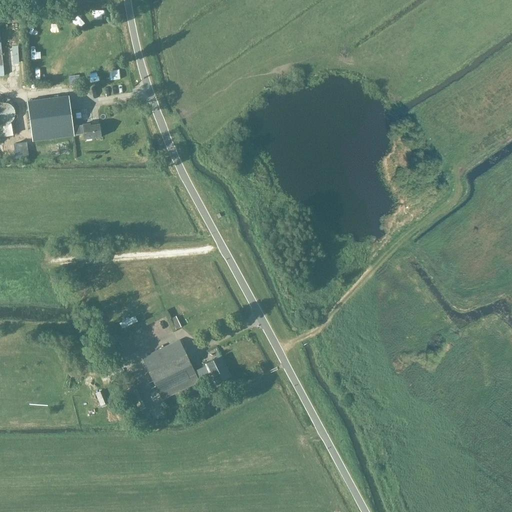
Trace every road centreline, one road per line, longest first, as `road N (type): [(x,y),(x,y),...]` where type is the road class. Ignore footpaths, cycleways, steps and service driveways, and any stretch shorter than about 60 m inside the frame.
road 1 (unclassified): [(364,511),(177,164),(148,93),(126,0)]
road 2 (track): [(460,170),(451,208),(278,351)]
